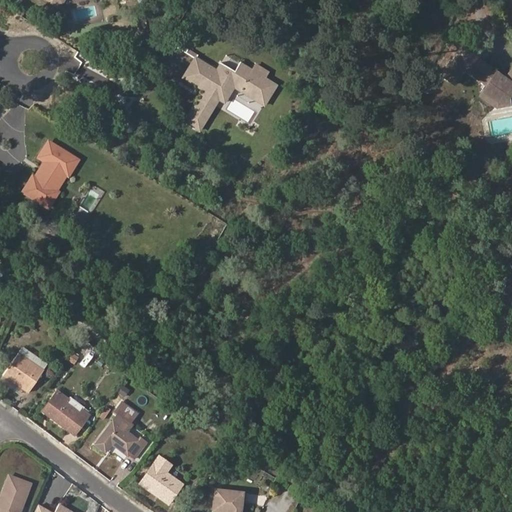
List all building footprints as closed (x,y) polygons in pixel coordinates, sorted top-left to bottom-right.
[(474,47),(468,43),(459,56),(465,60),(474,47)] [(488,60),(489,58),(474,47),(465,60),(485,75),(482,80),(494,89),(506,87),(511,78),(511,55),(507,62),(510,64),(506,69),(504,68),(494,61),(493,63),(488,60)] [(234,89),(268,106),(279,82),(268,77),(271,69),(256,62),(253,66),(241,60),(236,70),(220,62),(218,66),(194,54),(183,78),(203,87),(185,122),(203,131),(218,100),(226,104),(234,89)] [(227,54),(223,62),(234,68),(239,60),(227,54)] [(455,76),(465,60),(459,56),(449,71),(455,76)] [(495,96),(508,94),(506,87),(494,89),(495,96)] [(40,160),(22,193),(53,209),(81,155),(48,138),(37,158),(40,160)] [(81,350),(77,346),(72,352),(77,355),(81,350)] [(43,370),(18,353),(4,374),(5,374),(24,388),(28,391),(43,370)] [(20,393),(24,388),(5,374),(1,379),(20,393)] [(68,399),(57,391),(44,409),(55,416),(53,418),(74,434),(88,415),(82,410),(80,412),(66,402),(68,399)] [(95,444),(106,451),(112,444),(127,456),(129,454),(134,458),(146,442),(140,437),(139,440),(127,431),(132,424),(130,422),(138,412),(123,401),(114,412),(118,414),(95,444)] [(44,409),(42,410),(53,418),(55,416),(44,409)] [(171,464),(159,456),(139,482),(156,494),(158,491),(170,500),(182,483),(165,472),(171,464)] [(20,511),(31,483),(9,475),(1,498),(5,499),(0,511),(20,511)] [(239,511),(242,492),(215,489),(212,511),(224,511),(239,511)] [(156,494),(168,503),(170,500),(158,491),(156,494)]
